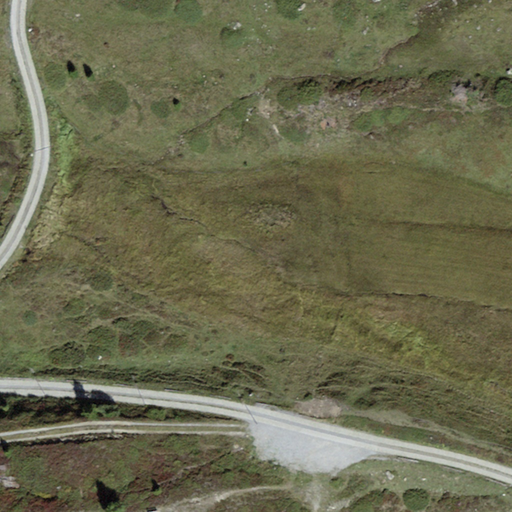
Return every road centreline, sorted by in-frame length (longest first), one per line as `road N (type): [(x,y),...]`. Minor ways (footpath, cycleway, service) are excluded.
road 1 (unclassified): [(0,385),(242,410),(511,479)]
road 2 (track): [(0,442),(85,431),(288,435),(293,423)]
road 3 (unclassified): [(20,0),(15,25),(38,153),(0,256)]
